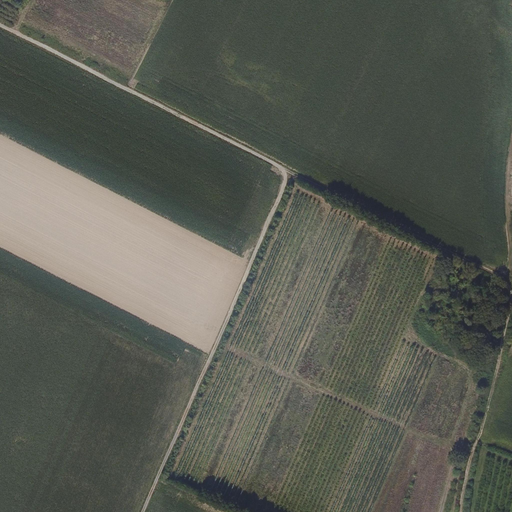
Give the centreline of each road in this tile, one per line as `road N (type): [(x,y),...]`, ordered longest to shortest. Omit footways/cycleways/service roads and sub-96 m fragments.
road 1 (track): [(289,174),(508,287),(461,511)]
road 2 (track): [(289,174),(142,511)]
road 3 (track): [(0,23),(289,174)]
